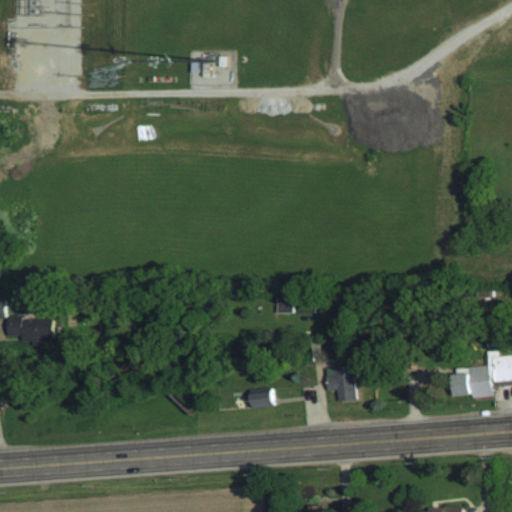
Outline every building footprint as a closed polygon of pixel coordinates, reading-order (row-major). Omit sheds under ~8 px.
[(0,317),(7,318),(8,300),(0,299),(0,317)] [(55,317),(10,318),(10,338),(56,337),(55,317)] [(511,354),(499,356),(498,350),(489,351),(490,365),(470,367),(471,373),(456,375),(458,399),(497,396),(496,386),(511,384),(511,354)] [(340,402),(359,401),(357,377),(362,377),(361,366),(329,368),(330,391),(340,390),(340,402)] [(255,407),(277,406),(277,393),(254,394),(255,407)]
